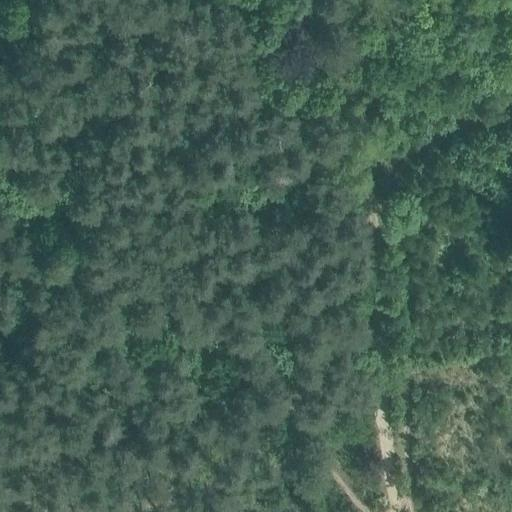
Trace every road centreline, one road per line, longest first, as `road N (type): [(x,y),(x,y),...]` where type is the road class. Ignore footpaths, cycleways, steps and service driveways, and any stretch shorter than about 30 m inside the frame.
road 1 (unknown): [(418,511),(388,156),(511,102)]
road 2 (unknown): [(94,511),(175,504),(294,460),(314,461),(360,511)]
